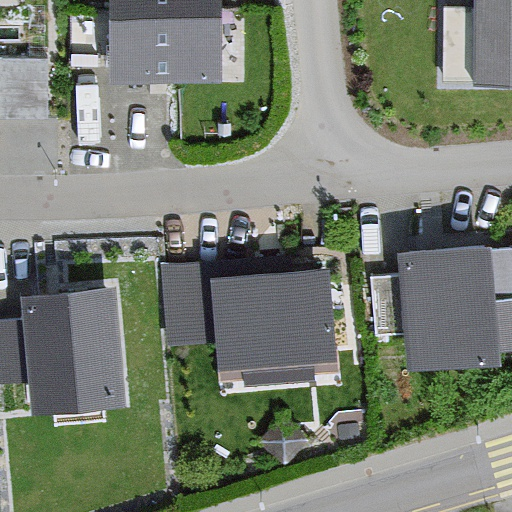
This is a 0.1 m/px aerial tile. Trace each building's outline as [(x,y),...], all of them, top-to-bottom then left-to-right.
[(122,79),(226,79),(226,0),(88,0),(89,48),(122,48),(122,79)] [(511,0),(476,0),(476,83),(511,83),(511,0)] [(42,57),(0,57),(0,108),(42,108),(42,57)] [(511,311),(506,239),(410,247),(421,366),(511,357),(511,311)] [(343,355),(338,270),(216,277),(216,267),(166,270),(170,343),(229,340),(230,370),(252,369),(252,384),(316,381),(315,356),(343,355)] [(121,289),(29,296),(31,321),(0,323),(0,387),(39,385),(41,410),(130,403),(121,289)]
